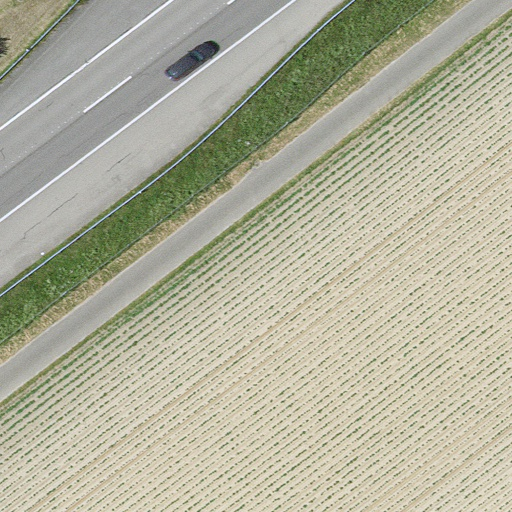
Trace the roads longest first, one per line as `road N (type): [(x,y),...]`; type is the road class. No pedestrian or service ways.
road 1 (track): [(0,384),(499,0)]
road 2 (motorway): [(0,174),(232,0)]
